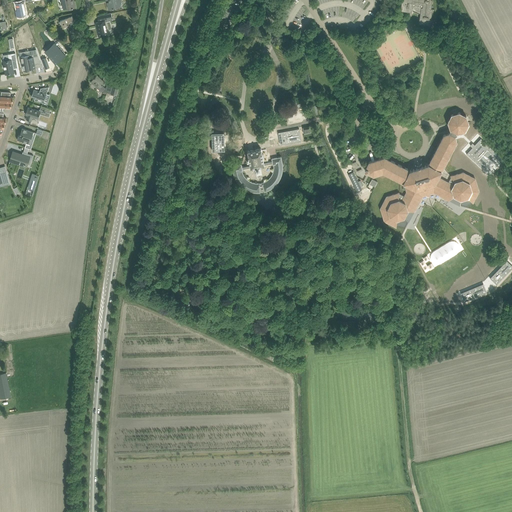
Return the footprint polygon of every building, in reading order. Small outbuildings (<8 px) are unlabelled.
[(61,0),(63,9),(67,8),(70,8),(75,7),(74,2),(73,2),(72,0),(61,0)] [(121,0),(108,0),(111,8),(120,6),(119,2),(121,2),(121,0)] [(225,0),(213,27),(221,31),(235,0),(225,0)] [(410,12),(411,12),(413,13),(414,11),(419,13),(421,13),(419,23),(430,25),(433,9),(431,9),(432,0),(402,0),(401,10),(410,11),(410,12)] [(23,1),(21,2),(16,3),(18,10),(16,11),(17,16),(26,14),(23,1)] [(111,13),(97,16),(99,21),(106,19),(106,21),(113,20),(111,13)] [(63,28),(67,26),(69,31),(73,29),(70,22),(71,22),(70,21),(74,20),(72,15),(66,18),(65,16),(62,17),(63,19),(60,20),(63,28)] [(105,20),(101,21),(96,23),(99,37),(108,35),(105,20)] [(57,45),(47,53),(56,63),(66,55),(57,45)] [(29,54),(20,56),(22,63),(24,71),(29,70),(29,69),(31,68),(36,68),(35,63),(41,61),(36,49),(29,50),(30,55),(32,54),(32,57),(29,57),(29,54)] [(5,65),(4,66),(4,68),(5,68),(6,73),(14,72),(13,67),(17,66),(18,67),(15,52),(8,54),(9,59),(4,60),(5,65)] [(94,79),(93,79),(90,82),(102,93),(103,91),(106,89),(102,85),(105,82),(97,75),(94,79)] [(35,98),(34,100),(38,101),(39,99),(44,101),(49,86),(41,88),(40,91),(34,89),(31,97),(35,98)] [(1,91),(1,96),(0,95),(0,101),(13,102),(13,97),(10,97),(11,92),(1,91)] [(292,102),(294,109),(302,107),(300,100),(292,102)] [(13,102),(0,101),(0,111),(4,112),(4,107),(11,107),(12,102),(13,102)] [(39,109),(39,110),(40,110),(41,110),(41,111),(40,114),(49,117),(51,113),(49,113),(50,109),(41,106),(40,109),(39,109)] [(28,107),(26,114),(27,115),(26,119),(32,121),(33,117),(38,119),(40,114),(41,111),(28,107)] [(366,168),(365,170),(366,171),(367,172),(368,171),(369,171),(368,173),(374,175),(376,174),(383,172),(390,176),(407,184),(405,187),(406,191),(404,195),(400,193),(400,192),(386,195),(380,208),(384,220),(396,226),(397,220),(405,218),(409,210),(416,211),(423,197),(426,196),(429,197),(431,194),(434,193),(448,200),(454,196),(460,199),(469,197),(473,202),(480,190),(476,178),(464,171),(451,176),(452,176),(449,181),(439,176),(458,141),(456,136),(457,133),(465,131),(469,123),(467,115),(459,112),(452,115),(448,122),(449,124),(450,127),(451,129),(449,132),(450,133),(444,135),(429,164),(410,170),(385,157),(380,158),(379,159),(372,161),(369,161),(367,167),(368,167),(367,168),(366,168)] [(20,135),(19,134),(17,139),(29,143),(30,138),(31,139),(34,132),(22,128),(20,135)] [(300,131),(279,135),(281,147),(302,143),(300,131)] [(226,134),(214,134),(214,152),(226,152),(226,134)] [(497,150),(475,139),(471,147),(469,146),(467,149),(470,150),(466,158),(487,169),(497,150)] [(261,149),(256,150),(255,148),(253,149),(253,150),(248,151),(249,156),(248,157),(249,158),(249,157),(251,165),(242,167),(241,164),(233,166),(234,172),(235,175),(236,178),(238,181),(240,183),(242,186),(244,187),(246,189),(248,189),(250,190),(253,191),(257,191),(260,191),(260,186),(263,185),(265,190),(267,190),(270,188),(272,187),(274,186),(276,184),(277,183),(279,181),(280,178),(281,175),(282,172),(283,169),(283,164),(282,161),(281,157),(272,159),(273,161),(264,163),(261,149)] [(10,161),(17,163),(18,160),(32,164),(34,156),(23,152),(22,155),(13,152),(10,161)] [(10,184),(7,171),(0,172),(0,182),(2,182),(3,184),(10,182),(10,184)] [(354,172),(348,175),(357,192),(362,190),(354,172)] [(32,175),(29,186),(35,188),(39,177),(32,175)] [(511,256),(508,254),(495,275),(503,279),(511,264),(511,256)] [(483,280),(462,292),(467,300),(487,288),(483,280)] [(0,396),(0,398),(10,396),(6,373),(0,374),(0,396)]
